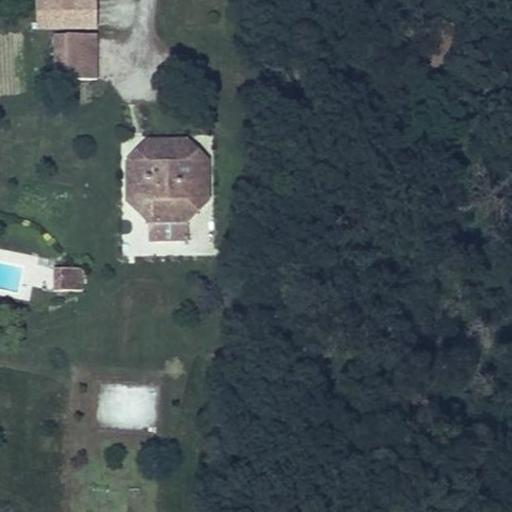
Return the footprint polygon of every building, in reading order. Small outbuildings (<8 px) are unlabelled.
[(54,79),(98,79),(98,34),(54,34),(54,79)] [(188,223),(211,201),(212,162),(188,138),(148,139),(127,161),(127,203),(149,223),(149,241),(188,241),(188,223)] [(54,290),(63,290),(63,268),(54,268),(54,290)] [(63,290),(85,289),(85,268),(63,268),(63,290)] [(158,428),(156,384),(98,386),(100,430),(158,428)]
